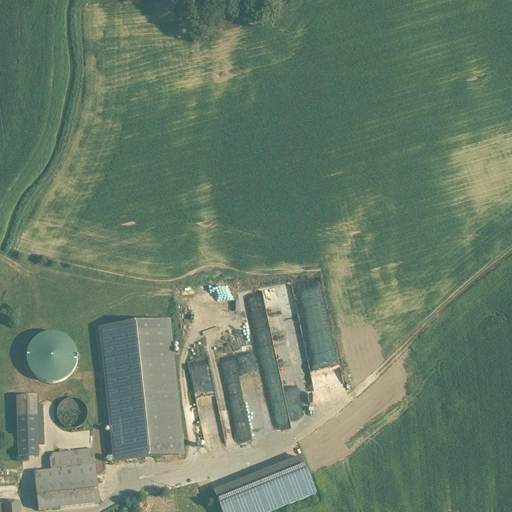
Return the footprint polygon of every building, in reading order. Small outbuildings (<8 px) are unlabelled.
[(169,321),(101,328),(115,463),(184,455),(169,321)] [(34,386),(78,374),(66,330),(22,342),(34,386)] [(252,442),(234,354),(218,357),(236,445),(252,442)] [(208,359),(188,363),(206,452),(226,447),(208,359)] [(37,397),(17,397),(19,458),(39,457),(37,397)] [(87,420),(88,414),(87,408),(83,403),(78,400),(72,399),(66,400),(62,404),(58,409),(57,415),(58,420),(62,425),(67,429),(73,430),(79,428),(83,425),(87,420)] [(94,450),(54,455),(56,471),(96,466),(94,450)] [(302,458),(212,490),(220,511),(271,511),(315,497),(302,458)] [(0,462),(0,475),(23,474),(22,466),(30,465),(30,460),(2,462),(0,462)] [(56,471),(34,473),(39,511),(100,504),(96,466),(56,471)] [(18,486),(1,487),(1,486),(0,486),(0,503),(4,503),(20,502),(18,486)] [(20,511),(20,502),(4,503),(4,511),(20,511)]
